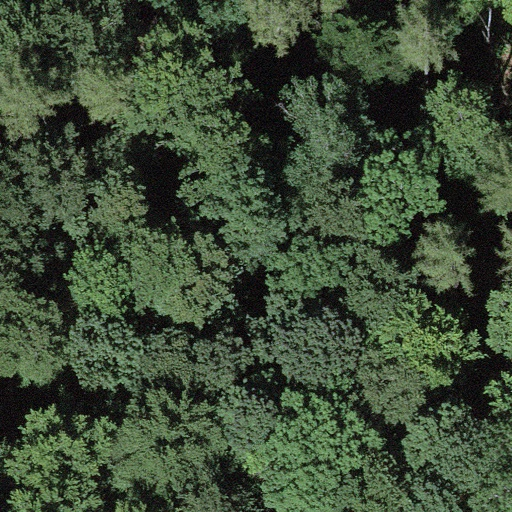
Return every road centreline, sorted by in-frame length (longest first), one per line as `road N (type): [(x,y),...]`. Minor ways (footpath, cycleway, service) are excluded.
road 1 (track): [(0,461),(114,423),(266,349),(334,282),(511,170)]
road 2 (track): [(511,356),(428,329),(359,331),(266,349)]
